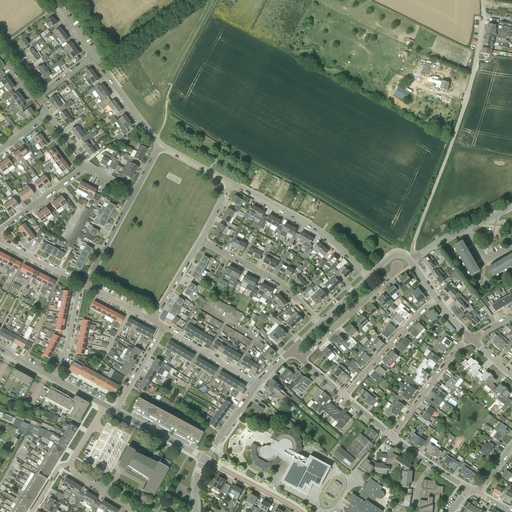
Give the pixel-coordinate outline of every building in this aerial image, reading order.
[(49,29),(57,23),(52,17),(45,23),(49,29)] [(486,30),(511,34),(511,31),(510,31),(509,31),(510,28),(507,27),(502,26),(502,30),(497,29),(495,29),(496,26),(498,26),(498,23),(497,22),(498,20),(492,19),(491,25),(487,24),(486,30)] [(58,39),(64,33),(60,28),(53,33),(54,33),(51,35),(52,37),(55,41),(58,38),(58,39)] [(23,49),(29,44),(25,39),(28,37),(25,33),(18,38),(21,41),(18,43),(23,49)] [(62,44),(69,39),(64,33),(58,39),(58,38),(55,41),(58,45),(59,45),(61,43),(62,44)] [(31,45),(41,38),(39,35),(29,43),(31,45)] [(506,41),(498,39),(498,38),(496,37),(485,35),(484,40),(509,44),(509,41),(506,41)] [(33,48),(36,46),(43,41),(41,38),(31,45),(33,48)] [(509,44),(484,40),(483,41),(484,41),(483,44),(493,46),(495,46),(495,47),(504,48),(504,47),(506,47),(506,44),(509,44)] [(65,48),(62,50),(63,50),(62,51),(65,55),(75,48),(71,42),(64,47),(65,48)] [(30,59),(36,54),(39,51),(36,46),(33,48),(26,54),(30,59)] [(70,61),(73,59),(79,54),(75,48),(65,55),(70,61)] [(424,55),(418,53),(417,56),(420,57),(418,61),(425,63),(422,72),(420,72),(419,75),(421,75),(420,77),(419,77),(417,82),(419,82),(425,84),(432,59),(427,57),(427,56),(424,55)] [(33,64),(40,59),(36,54),(30,59),(33,64)] [(62,66),(58,61),(51,67),(41,74),(45,79),(55,72),(53,69),(58,66),(59,68),(62,66)] [(41,74),(51,67),(47,62),(37,69),(41,74)] [(86,81),(89,79),(95,74),(91,69),(85,73),(87,76),(84,78),(86,81)] [(93,84),(99,80),(95,74),(89,79),(93,84)] [(4,87),(11,82),(7,77),(0,82),(4,87)] [(447,91),(449,83),(442,81),(429,77),(427,81),(441,85),(440,88),(447,91)] [(8,92),(14,87),(11,82),(4,87),(1,89),(5,94),(7,93),(8,92)] [(95,90),(94,90),(95,91),(99,96),(106,90),(102,85),(95,90)] [(406,101),(410,92),(398,87),(394,95),(406,101)] [(98,109),(110,100),(108,97),(110,96),(106,90),(99,96),(102,101),(98,105),(96,106),(98,109)] [(12,104),(22,97),(18,92),(11,97),(13,99),(10,102),(12,104)] [(52,106),(59,101),(61,99),(58,94),(48,101),(52,106)] [(13,115),(15,114),(25,106),(23,104),(25,102),(22,97),(12,104),(10,106),(13,111),(11,112),(13,115)] [(60,111),(72,102),(70,100),(62,106),(59,101),(52,106),(56,111),(58,109),(60,111)] [(111,102),(110,100),(98,109),(100,111),(105,108),(108,112),(111,110),(118,105),(114,100),(111,102)] [(63,121),(69,117),(71,115),(68,109),(74,105),(72,102),(60,111),(62,114),(59,115),(63,121)] [(115,115),(121,110),(118,105),(111,110),(115,115)] [(34,113),(30,108),(24,113),(22,110),(18,113),(22,118),(26,116),(27,118),(34,113)] [(77,123),(82,119),(84,117),(82,115),(75,121),(77,123)] [(125,115),(117,121),(118,121),(116,122),(119,127),(122,125),(128,120),(125,115)] [(67,126),(73,122),(69,117),(63,121),(67,126)] [(10,124),(13,129),(15,127),(9,118),(6,120),(10,124)] [(128,120),(122,125),(126,130),(114,139),(115,141),(118,140),(123,135),(128,132),(127,130),(132,125),(128,120)] [(75,136),(81,131),(77,126),(71,131),(75,136)] [(78,141),(82,138),(85,136),(81,131),(75,136),(78,141)] [(86,151),(95,144),(91,139),(97,135),(95,133),(93,134),(88,138),(89,140),(82,146),(86,151)] [(37,144),(44,139),(40,134),(33,139),(36,142),(37,144)] [(41,149),(48,144),(44,139),(37,144),(41,149)] [(99,150),(95,144),(86,151),(90,157),(97,151),(99,153),(104,150),(102,147),(99,150)] [(144,155),(147,149),(140,146),(137,152),(144,155)] [(23,158),(28,154),(23,147),(18,151),(23,158)] [(52,159),(59,154),(55,148),(48,154),(52,159)] [(140,162),(144,155),(137,152),(133,150),(130,156),(132,157),(133,158),(140,162)] [(22,172),(24,170),(21,166),(26,162),(23,158),(18,151),(13,155),(19,163),(16,165),(19,168),(22,172)] [(112,160),(116,154),(113,153),(111,156),(104,153),(102,155),(103,157),(100,164),(105,167),(110,159),(112,160)] [(55,163),(62,158),(59,154),(52,159),(55,163)] [(129,163),(131,160),(124,157),(123,160),(127,162),(124,168),(134,173),(138,167),(129,163)] [(8,169),(13,166),(8,158),(2,162),(8,169)] [(59,168),(66,163),(62,158),(55,163),(59,168)] [(114,170),(118,164),(112,161),(109,167),(114,170)] [(62,173),(69,168),(66,163),(59,168),(62,173)] [(131,179),(134,173),(124,168),(125,168),(122,174),(119,173),(118,176),(124,180),(126,176),(131,179)] [(44,186),(49,183),(44,175),(39,179),(44,186)] [(39,190),(44,186),(39,179),(34,183),(39,190)] [(82,192),(86,185),(81,182),(77,189),(82,192)] [(88,195),(92,187),(86,185),(82,192),(88,195)] [(14,195),(12,192),(8,186),(6,188),(12,197),(14,195)] [(29,198),(34,194),(28,187),(23,191),(29,198)] [(96,206),(97,203),(101,196),(96,193),(97,190),(92,187),(88,195),(86,197),(94,202),(93,204),(96,206)] [(24,202),(29,198),(23,191),(18,194),(24,202)] [(62,207),(67,203),(61,196),(56,200),(62,207)] [(245,215),(247,212),(241,209),(241,207),(240,206),(243,200),(235,196),(231,202),(236,204),(234,209),(245,215)] [(14,209),(18,205),(13,198),(8,202),(14,209)] [(112,211),(115,206),(109,203),(110,202),(106,199),(104,203),(108,205),(106,208),(112,211)] [(57,211),(62,207),(56,200),(51,204),(57,211)] [(8,213),(14,209),(8,202),(3,206),(8,213)] [(254,217),(259,209),(253,206),(249,213),(247,212),(245,215),(244,218),(247,219),(249,215),(254,217)] [(46,219),(51,215),(46,208),(41,211),(46,219)] [(109,217),(112,211),(106,208),(105,208),(103,213),(109,217)] [(233,211),(228,208),(225,214),(232,218),(235,213),(244,218),(245,215),(234,209),(233,211)] [(103,213),(99,211),(95,209),(94,212),(98,213),(101,215),(100,218),(100,219),(106,223),(109,217),(103,213)] [(261,219),(265,212),(259,209),(254,217),(255,217),(260,221),(257,226),(260,228),(263,221),(261,219)] [(41,223),(46,219),(41,211),(36,215),(41,223)] [(237,230),(239,228),(232,224),(229,223),(232,218),(225,214),(222,219),(227,222),(226,224),(232,228),(237,230)] [(265,217),(263,221),(266,222),(271,225),(275,218),(270,215),(268,219),(265,217)] [(104,227),(106,223),(100,219),(96,217),(93,223),(97,226),(98,224),(104,227)] [(276,236),(281,225),(279,224),(281,221),(275,218),(271,225),(277,228),(273,235),(276,236)] [(21,234),(28,229),(24,223),(18,229),(21,234)] [(287,234),(291,226),(286,223),(284,227),(281,225),(276,236),(278,238),(282,231),(287,234)] [(98,232),(92,228),(93,227),(89,224),(86,229),(83,228),(82,230),(86,232),(89,234),(95,237),(98,232)] [(226,234),(229,229),(220,224),(217,230),(226,234)] [(287,234),(293,236),(295,233),(297,229),(291,226),(287,234)] [(238,249),(242,242),(243,239),(237,236),(241,229),(239,228),(237,230),(236,233),(233,238),(236,240),(232,246),(238,249)] [(29,243),(35,238),(28,229),(21,234),(29,243)] [(226,234),(217,230),(213,236),(220,239),(223,233),(225,235),(226,234)] [(89,234),(86,232),(85,235),(80,233),(79,236),(78,238),(83,240),(84,238),(93,242),(95,237),(89,234)] [(302,232),(300,236),(298,238),(304,242),(307,235),(302,232)] [(310,245),(314,238),(307,235),(304,242),(310,245)] [(45,252),(49,245),(48,245),(49,243),(46,241),(47,239),(44,238),(41,242),(43,242),(39,249),(45,252)] [(56,244),(58,240),(55,239),(53,242),(51,246),(49,245),(45,252),(50,255),(54,248),(56,244)] [(466,247),(465,244),(463,241),(454,246),(471,276),(480,271),(476,265),(478,264),(476,261),(475,262),(468,250),(469,249),(468,247),(466,247)] [(89,254),(92,249),(86,246),(87,244),(83,242),(81,245),(84,247),(83,251),(82,250),(89,254)] [(243,252),(247,245),(242,242),(238,249),(243,252)] [(319,252),(324,247),(319,242),(314,248),(319,252)] [(181,251),(186,254),(190,246),(184,243),(181,251)] [(259,247),(254,244),(253,244),(253,245),(248,254),(253,257),(259,247)] [(269,253),(273,246),(270,244),(270,245),(266,252),(264,255),(266,256),(263,262),(269,266),(273,259),(272,259),(274,256),(269,253)] [(259,260),(263,252),(264,250),(265,249),(265,248),(260,246),(259,247),(253,257),(259,260)] [(324,257),(329,252),(324,247),(319,252),(324,257)] [(56,257),(59,251),(59,250),(54,248),(50,255),(56,257)] [(438,257),(443,253),(439,248),(434,252),(438,257)] [(65,255),(68,251),(64,249),(63,251),(62,251),(62,252),(59,251),(56,257),(61,260),(64,254),(65,255)] [(82,250),(81,253),(79,256),(86,259),(89,254),(82,250)] [(510,256),(497,263),(497,261),(494,263),(495,264),(489,268),(494,277),(511,266),(511,254),(511,253),(509,254),(510,256)] [(7,265),(11,258),(6,255),(2,262),(7,265)] [(215,260),(210,258),(210,259),(209,259),(204,255),(201,261),(206,264),(208,265),(209,262),(212,264),(215,260)] [(333,255),(326,263),(331,267),(330,268),(333,270),(335,268),(338,264),(336,262),(338,260),(333,255)] [(426,265),(433,260),(430,255),(422,260),(426,265)] [(86,259),(79,256),(78,258),(76,261),(84,265),(86,259)] [(8,276),(16,261),(11,258),(7,265),(4,271),(7,272),(5,275),(8,276)] [(275,269),(278,262),(273,259),(269,266),(275,269)] [(431,273),(436,269),(435,267),(437,265),(433,260),(426,265),(430,271),(431,273)] [(17,271),(21,263),(16,261),(8,276),(10,277),(14,269),(17,271)] [(84,265),(76,261),(77,261),(75,264),(72,263),(70,266),(74,268),(74,267),(81,270),(84,265)] [(197,266),(205,270),(208,265),(206,264),(201,261),(197,266)] [(301,272),(309,263),(307,261),(302,266),(299,270),(301,272)] [(285,274),(289,267),(283,264),(280,271),(285,274)] [(21,283),(29,268),(24,265),(20,272),(17,277),(22,280),(21,283)] [(201,275),(203,272),(205,270),(197,266),(194,271),(201,275)] [(232,275),(235,269),(230,266),(227,271),(226,272),(224,275),(230,279),(231,278),(232,275)] [(346,268),(344,266),(339,270),(337,271),(335,268),(333,270),(336,274),(339,277),(342,274),(346,278),(351,273),(346,268)] [(290,277),(294,270),(289,267),(285,274),(290,277)] [(29,268),(21,283),(23,284),(24,281),(25,282),(27,276),(31,278),(34,270),(29,268)] [(217,283),(219,285),(223,278),(224,275),(226,272),(227,271),(224,269),(222,273),(220,278),(217,283)] [(232,289),(234,291),(237,287),(239,282),(236,281),(238,278),(238,279),(241,272),(235,269),(232,275),(231,278),(230,279),(228,283),(234,286),(232,289)] [(443,274),(439,269),(437,270),(436,269),(431,273),(433,275),(432,275),(437,280),(443,274)] [(35,283),(36,280),(40,273),(34,270),(31,278),(33,279),(30,285),(33,286),(35,283)] [(201,284),(203,280),(201,279),(203,276),(201,275),(194,271),(191,276),(197,280),(197,281),(201,284)] [(41,283),(45,276),(40,273),(36,280),(41,283)] [(299,285),(307,277),(303,273),(294,280),(299,285)] [(339,277),(336,274),(333,276),(329,280),(336,288),(341,283),(337,279),(339,277)] [(441,285),(448,278),(443,274),(437,280),(441,285)] [(248,284),(252,278),(246,275),(242,281),(248,284)] [(314,283),(317,281),(319,279),(318,278),(321,276),(319,275),(312,281),(314,283)] [(400,280),(405,285),(405,286),(411,281),(409,278),(408,277),(406,275),(400,280)] [(44,291),(50,279),(45,276),(41,283),(43,284),(42,287),(43,288),(40,293),(42,294),(44,291)] [(303,289),(311,282),(307,277),(299,285),(303,289)] [(253,296),(257,289),(254,288),(258,281),(252,278),(248,284),(249,284),(246,289),(252,292),(249,297),(251,299),(253,295),(253,296)] [(50,279),(44,291),(46,292),(48,290),(49,287),(52,289),(56,282),(50,279)] [(331,292),(336,288),(329,280),(324,285),(331,292)] [(197,287),(191,283),(190,283),(187,288),(194,292),(195,288),(200,291),(202,288),(198,285),(197,287)] [(448,294),(455,287),(450,283),(443,289),(448,294)] [(263,296),(268,287),(262,284),(259,290),(256,297),(255,297),(260,300),(263,296)] [(405,285),(400,288),(404,295),(409,291),(405,286),(405,285)] [(397,290),(394,286),(387,292),(389,294),(388,294),(389,294),(391,297),(396,293),(396,294),(399,292),(401,296),(404,295),(400,288),(397,290)] [(263,296),(268,298),(270,296),(271,296),(274,290),(268,287),(263,296)] [(456,298),(460,295),(458,293),(460,292),(455,287),(448,294),(453,299),(455,297),(456,298)] [(475,294),(469,287),(468,288),(467,289),(472,296),(473,295),(475,294)] [(194,301),(196,298),(192,295),(194,292),(187,288),(184,293),(185,293),(185,294),(190,297),(190,299),(194,301)] [(415,299),(422,293),(419,288),(411,293),(413,295),(408,299),(410,302),(415,299)] [(322,291),(320,289),(315,293),(322,300),(327,296),(322,291)] [(317,305),(322,300),(315,293),(311,297),(313,300),(317,305)] [(422,303),(423,302),(422,302),(426,299),(422,293),(415,299),(417,301),(415,303),(417,306),(422,302),(422,303)] [(275,300),(273,302),(272,302),(273,302),(276,306),(277,306),(284,299),(279,294),(274,299),(275,300)] [(388,300),(383,295),(378,300),(383,306),(389,302),(392,305),(393,304),(394,303),(391,298),(388,300)] [(459,308),(466,301),(460,295),(456,298),(458,300),(455,303),(459,308)] [(511,303),(507,296),(504,297),(502,298),(502,299),(506,306),(511,303)] [(185,301),(179,297),(178,297),(175,302),(186,308),(190,302),(186,299),(185,301)] [(283,308),(288,303),(284,299),(277,306),(276,306),(278,308),(281,306),(283,308)] [(501,309),(506,306),(502,299),(497,301),(501,309)] [(494,304),(491,300),(488,302),(491,306),(492,306),(495,312),(501,309),(497,301),(497,302),(494,304)] [(94,301),(90,308),(96,311),(99,304),(94,301)] [(469,312),(472,309),(473,308),(466,301),(459,308),(463,313),(467,310),(469,312)] [(186,308),(175,302),(172,307),(179,312),(183,306),(186,309),(186,308)] [(99,304),(96,311),(101,314),(104,307),(99,304)] [(401,311),(396,307),(393,304),(392,305),(390,307),(394,310),(396,312),(397,312),(405,319),(409,314),(407,313),(409,310),(405,307),(403,309),(401,311)] [(377,310),(373,305),(367,311),(369,313),(368,313),(369,314),(372,317),(378,311),(382,316),(385,312),(380,307),(377,310)] [(101,314),(105,316),(106,316),(109,309),(104,307),(101,314)] [(176,317),(179,312),(172,307),(169,313),(176,317)] [(111,319),(114,312),(109,309),(106,316),(105,319),(103,322),(102,325),(104,326),(106,323),(105,323),(106,320),(109,321),(110,319),(111,319)] [(435,312),(433,309),(429,313),(430,315),(428,317),(431,321),(430,322),(434,326),(437,322),(434,319),(438,316),(436,313),(436,312),(435,312)] [(470,322),(478,315),(472,309),(469,312),(470,313),(466,317),(470,322)] [(475,327),(481,321),(485,317),(486,318),(491,314),(488,310),(488,309),(485,311),(483,313),(479,316),(478,315),(470,322),(475,327)] [(295,312),(293,313),(290,310),(287,313),(291,316),(293,319),(298,323),(302,319),(298,314),(297,314),(295,312)] [(113,327),(120,315),(114,312),(111,319),(113,320),(111,323),(112,323),(110,326),(113,327)] [(400,325),(405,319),(397,312),(390,320),(396,325),(398,323),(400,325)] [(176,325),(177,322),(174,320),(176,317),(169,313),(166,317),(167,318),(166,318),(172,322),(172,323),(176,325)] [(279,326),(281,324),(277,320),(271,314),(269,316),(278,326),(279,326)] [(121,324),(124,317),(120,315),(113,327),(115,328),(118,323),(121,324)] [(364,318),(361,315),(356,321),(362,328),(368,322),(364,318)] [(293,328),(298,323),(293,319),(291,316),(286,321),(288,323),(293,328)] [(64,326),(65,320),(57,319),(55,318),(51,317),(50,320),(54,321),(53,324),(55,324),(56,324),(64,326)] [(130,328),(134,321),(128,318),(122,331),(125,332),(127,327),(130,328)] [(190,334),(194,327),(195,324),(193,323),(195,320),(192,319),(191,321),(185,331),(190,334)] [(95,328),(96,326),(94,325),(90,324),(90,321),(83,320),(81,326),(95,328)] [(390,320),(387,324),(385,323),(382,326),(392,334),(396,329),(394,327),(396,325),(390,320)] [(133,335),(139,324),(134,321),(130,328),(132,329),(127,338),(130,340),(131,338),(133,335)] [(426,326),(422,322),(420,324),(418,323),(414,328),(420,333),(424,328),(426,326)] [(64,326),(56,324),(55,330),(57,331),(57,333),(61,334),(61,331),(63,331),(64,326)] [(140,334),(144,326),(139,324),(133,335),(138,337),(140,333),(140,334)] [(352,326),(351,325),(345,331),(351,338),(352,338),(358,332),(353,327),(352,326)] [(511,330),(508,327),(506,325),(503,329),(508,334),(511,330)] [(3,338),(8,340),(13,331),(14,329),(9,326),(8,329),(7,331),(3,338)] [(142,341),(149,329),(144,326),(140,334),(142,335),(140,340),(142,341)] [(287,334),(279,326),(278,326),(274,330),(282,338),(287,334)] [(387,339),(392,334),(382,326),(383,326),(379,330),(381,333),(379,336),(383,340),(385,337),(387,339)] [(18,346),(23,349),(27,342),(28,339),(31,334),(33,329),(31,328),(28,327),(26,330),(23,336),(18,346)] [(195,337),(199,330),(196,328),(194,327),(190,334),(195,337)] [(20,335),(23,329),(21,328),(19,332),(13,343),(18,346),(23,336),(20,335)] [(267,338),(269,336),(269,335),(262,328),(260,331),(267,338)] [(416,343),(418,341),(416,338),(420,333),(414,328),(409,333),(411,335),(409,337),(416,343)] [(150,339),(154,332),(149,329),(142,341),(145,343),(146,340),(147,337),(150,339)] [(205,342),(211,330),(209,329),(208,331),(205,330),(204,333),(200,340),(205,342)] [(13,343),(19,332),(17,330),(16,333),(13,331),(8,340),(13,343)] [(204,333),(202,331),(199,330),(195,337),(200,340),(204,333)] [(210,346),(216,335),(211,332),(212,331),(211,330),(205,342),(210,346)] [(274,330),(269,335),(269,336),(277,343),(282,338),(274,330)] [(498,332),(495,334),(492,338),(494,340),(492,342),(497,347),(503,340),(498,336),(500,334),(498,332)] [(61,334),(57,333),(56,335),(51,333),(48,338),(51,340),(58,343),(60,338),(59,337),(61,334)] [(448,339),(450,336),(445,333),(440,339),(439,338),(437,340),(448,348),(452,342),(448,339)] [(261,342),(263,340),(259,335),(255,340),(257,343),(257,342),(264,349),(272,357),(276,353),(270,347),(268,349),(261,342)] [(228,344),(229,343),(227,341),(228,340),(225,339),(227,336),(225,339),(218,351),(223,353),(228,344)] [(340,347),(345,342),(339,336),(334,341),(340,347)] [(383,340),(379,336),(377,338),(372,343),(379,349),(383,344),(381,342),(383,340)] [(218,351),(225,339),(222,337),(221,339),(218,338),(213,348),(218,351)] [(416,343),(409,337),(407,339),(405,337),(401,342),(407,348),(412,343),(411,343),(412,342),(413,343),(415,342),(416,343)] [(511,344),(511,337),(508,342),(509,343),(507,344),(503,340),(497,347),(502,352),(504,349),(506,351),(511,344)] [(354,346),(355,346),(357,343),(352,338),(351,338),(348,341),(354,346)] [(55,348),(58,343),(51,340),(49,343),(47,342),(46,344),(48,344),(55,348)] [(437,343),(433,349),(438,353),(439,350),(443,353),(448,348),(437,340),(436,342),(437,343)] [(164,356),(166,357),(167,357),(174,344),(169,341),(165,348),(168,350),(166,352),(164,356)] [(351,349),(354,346),(348,341),(346,343),(351,349)] [(28,351),(32,344),(27,342),(23,349),(28,351)] [(267,361),(272,357),(264,349),(257,342),(257,343),(255,345),(264,354),(262,356),(265,358),(267,361)] [(400,355),(407,348),(401,342),(397,347),(398,349),(396,351),(400,355)] [(232,343),(231,345),(228,344),(223,353),(228,356),(235,344),(232,343)] [(379,349),(372,343),(368,348),(366,346),(364,349),(370,354),(372,352),(374,354),(379,349)] [(52,353),(55,348),(48,344),(45,349),(52,353)] [(175,354),(179,347),(174,344),(167,357),(165,361),(167,362),(169,357),(170,358),(171,355),(173,357),(175,354)] [(236,348),(238,346),(235,344),(228,356),(233,359),(237,352),(238,350),(236,348)] [(128,346),(126,349),(129,351),(131,352),(133,353),(138,356),(141,351),(134,347),(133,349),(128,346)] [(438,353),(433,349),(429,346),(427,349),(430,352),(427,357),(436,364),(440,358),(436,355),(438,353)] [(180,357),(184,350),(179,347),(175,354),(177,355),(174,360),(177,362),(179,360),(180,357)] [(329,350),(327,348),(322,352),(327,358),(332,353),(329,350)] [(364,349),(364,348),(363,348),(361,350),(364,353),(360,357),(357,355),(366,363),(370,358),(368,356),(370,354),(364,349)] [(50,358),(52,353),(45,349),(43,355),(42,354),(40,357),(44,358),(45,356),(50,358)] [(184,350),(180,357),(185,360),(189,353),(184,350)] [(400,355),(396,351),(394,353),(392,352),(388,357),(394,363),(399,357),(400,355)] [(131,352),(129,355),(128,357),(131,359),(135,361),(138,356),(133,353),(131,352)] [(238,362),(242,355),(239,354),(237,352),(233,359),(238,362)] [(322,363),(327,358),(322,352),(317,357),(319,360),(322,363)] [(190,363),(194,356),(189,353),(185,360),(188,361),(187,362),(189,364),(190,363)] [(82,368),(88,358),(76,355),(72,363),(77,365),(82,368)] [(128,357),(125,355),(122,360),(132,366),(135,361),(131,359),(128,357)] [(366,363),(357,355),(354,358),(357,361),(355,362),(352,360),(350,362),(357,369),(359,366),(361,368),(366,363)] [(129,371),(132,366),(122,360),(118,357),(116,359),(116,360),(124,365),(123,367),(117,364),(129,371)] [(250,360),(248,359),(245,357),(241,364),(246,367),(250,360)] [(251,370),(258,358),(255,357),(254,359),(252,361),(250,360),(246,367),(251,370)] [(390,367),(394,363),(388,357),(383,362),(385,364),(383,366),(388,370),(390,367)] [(432,369),(436,364),(427,357),(421,365),(426,369),(428,366),(432,369)] [(87,380),(93,368),(85,364),(88,358),(82,368),(78,375),(87,380)] [(198,368),(202,361),(197,358),(193,365),(195,366),(195,367),(197,369),(198,368)] [(257,365),(260,360),(258,358),(251,370),(256,373),(260,366),(257,365)] [(476,363),(471,358),(468,362),(465,360),(462,364),(467,369),(469,367),(471,368),(468,371),(468,372),(476,363)] [(153,364),(164,371),(166,368),(164,367),(165,364),(156,359),(153,364)] [(203,371),(207,364),(202,361),(198,368),(203,371)] [(73,373),(77,365),(72,363),(69,370),(73,373)] [(480,373),(478,371),(481,367),(476,363),(468,372),(470,373),(471,372),(477,377),(480,373)] [(129,371),(117,364),(116,366),(114,365),(112,368),(126,376),(129,371)] [(164,371),(153,364),(150,369),(157,373),(158,371),(167,376),(168,374),(164,371)] [(205,378),(212,367),(207,364),(203,371),(206,372),(205,375),(204,374),(202,377),(205,378)] [(339,364),(336,366),(332,371),(335,373),(333,375),(338,379),(346,370),(341,366),(339,364)] [(78,375),(82,368),(77,365),(73,373),(78,375)] [(297,368),(293,365),(289,365),(286,369),(287,369),(281,376),(286,379),(288,377),(290,379),(291,378),(294,381),(294,382),(301,373),(298,371),(297,372),(295,370),(297,368)] [(426,369),(421,365),(417,369),(412,365),(409,369),(415,373),(424,380),(428,374),(424,371),(426,369)] [(96,384),(101,376),(96,373),(99,368),(95,366),(93,368),(87,380),(96,384)] [(388,370),(383,366),(381,368),(380,366),(375,371),(381,377),(386,372),(388,370)] [(19,370),(14,367),(10,375),(15,378),(19,370)] [(213,376),(217,370),(212,367),(205,378),(208,380),(211,375),(213,376)] [(105,389),(114,371),(110,368),(108,372),(104,370),(101,376),(96,384),(105,389)] [(158,377),(155,375),(157,373),(150,369),(147,374),(159,381),(160,381),(161,380),(160,379),(160,378),(158,376),(158,377)] [(24,373),(19,370),(15,378),(20,381),(24,373)] [(348,383),(351,379),(347,375),(349,373),(346,370),(338,379),(344,383),(345,381),(348,383)] [(114,395),(124,377),(114,371),(105,389),(114,395)] [(221,381),(225,374),(220,371),(216,378),(215,381),(217,382),(217,383),(218,383),(219,380),(221,381)] [(377,386),(379,384),(377,382),(381,377),(375,371),(371,376),(372,378),(370,380),(377,386)] [(455,386),(461,378),(452,372),(450,374),(453,376),(449,381),(455,386)] [(491,376),(486,372),(482,375),(480,373),(477,377),(474,380),(475,381),(476,382),(479,379),(482,382),(484,380),(486,382),(491,376)] [(29,376),(24,373),(20,381),(25,384),(29,376)] [(424,380),(415,373),(409,381),(407,379),(414,385),(416,382),(420,385),(424,380)] [(152,380),(157,383),(159,381),(147,374),(144,378),(151,383),(152,380)] [(221,381),(226,384),(230,377),(225,374),(221,381)] [(305,378),(301,374),(294,382),(298,386),(296,388),(302,394),(312,383),(305,377),(305,378)] [(34,378),(29,376),(25,384),(30,386),(34,378)] [(491,390),(495,386),(493,384),(496,381),(491,376),(486,382),(487,383),(486,385),(491,390)] [(231,387),(235,380),(230,377),(226,384),(225,387),(223,389),(226,391),(227,389),(227,388),(229,386),(231,387)] [(148,387),(151,383),(144,378),(141,383),(148,387)] [(269,383),(284,396),(286,393),(282,390),(278,386),(279,385),(273,379),(269,383)] [(414,385),(407,379),(403,384),(401,382),(398,385),(412,395),(416,390),(412,387),(414,385)] [(236,390),(240,383),(235,380),(231,387),(236,390)] [(2,391),(6,393),(11,383),(7,381),(2,391)] [(449,394),(455,386),(449,381),(445,387),(442,385),(441,387),(449,394)] [(153,391),(150,389),(148,387),(141,383),(138,389),(144,393),(146,391),(149,392),(153,395),(155,392),(153,391)] [(241,393),(245,386),(240,383),(236,390),(241,393)] [(284,396),(269,383),(268,385),(267,384),(264,388),(266,389),(271,393),(270,394),(272,397),(274,396),(274,398),(277,396),(281,400),(284,396)] [(412,395),(398,385),(403,389),(397,396),(395,395),(402,400),(404,398),(408,401),(412,395)] [(506,389),(500,385),(497,388),(495,386),(491,390),(497,395),(498,393),(500,395),(499,397),(506,389)] [(51,387),(45,398),(70,411),(72,407),(73,408),(68,417),(79,423),(90,404),(75,396),(73,399),(69,397),(51,388),(51,387)] [(447,396),(449,394),(441,387),(439,390),(441,392),(438,397),(443,401),(447,396)] [(372,393),(367,388),(365,391),(362,389),(359,393),(361,395),(359,397),(365,401),(370,395),(372,393)] [(510,399),(507,397),(511,394),(506,389),(499,397),(500,399),(501,399),(506,403),(510,399)] [(342,412),(328,401),(331,398),(323,391),(311,407),(320,414),(323,410),(338,423),(335,426),(341,431),(351,418),(345,413),(344,414),(342,412)] [(294,395),(291,398),(292,399),(299,405),(302,402),(301,401),(294,395)] [(374,406),(377,401),(375,399),(370,395),(365,401),(370,406),(371,404),(374,406)] [(400,411),(404,406),(400,403),(402,400),(395,395),(391,400),(393,401),(391,405),(400,411)] [(439,406),(443,401),(438,397),(434,402),(431,400),(429,403),(437,409),(439,406)] [(198,443),(203,433),(138,398),(133,408),(198,443)] [(511,401),(510,399),(506,403),(501,409),(504,412),(509,406),(511,408),(511,401)] [(225,400),(224,402),(222,405),(228,410),(232,405),(225,400)] [(292,413),(296,408),(289,401),(285,406),(292,413)] [(267,406),(261,402),(259,405),(258,405),(254,413),(261,417),(264,413),(262,413),(267,406)] [(436,411),(437,409),(429,403),(427,405),(430,407),(426,412),(431,417),(436,411)] [(228,410),(222,405),(220,408),(218,410),(225,414),(228,410)] [(396,417),(400,411),(391,405),(385,412),(390,416),(392,414),(396,417)] [(218,410),(217,412),(215,414),(222,419),(225,414),(218,410)] [(56,422),(58,417),(44,411),(42,417),(47,419),(56,422)] [(429,420),(431,417),(426,412),(422,418),(419,416),(417,418),(428,426),(431,423),(431,422),(429,420)] [(222,419),(215,414),(213,417),(212,419),(218,424),(222,419)] [(67,420),(58,417),(56,422),(63,426),(67,428),(75,433),(78,428),(70,424),(65,424),(67,420)] [(215,429),(218,424),(212,419),(208,424),(215,429)] [(20,428),(27,431),(32,433),(38,436),(39,435),(48,440),(50,441),(52,443),(53,441),(57,444),(57,445),(64,449),(68,443),(53,434),(48,431),(40,428),(30,424),(29,424),(22,421),(20,428)] [(509,433),(511,430),(503,424),(497,432),(502,436),(506,431),(509,433)] [(65,431),(55,425),(54,428),(71,438),(75,433),(67,428),(65,431)] [(371,443),(378,435),(369,427),(362,435),(360,434),(347,450),(356,458),(357,457),(360,460),(373,445),(371,443)] [(68,443),(71,438),(54,428),(53,429),(55,431),(53,434),(68,443)] [(253,444),(250,450),(251,456),(254,463),(253,463),(256,466),(266,470),(266,469),(272,468),(279,464),(285,470),(310,484),(322,462),(313,457),(311,460),(300,454),(303,448),(302,448),(301,442),(302,442),(299,435),(298,436),(296,434),(296,433),(290,430),(290,431),(287,430),(287,429),(280,430),(280,431),(275,434),(275,433),(270,438),(276,442),(275,445),(273,446),(271,445),(270,446),(268,446),(266,446),(264,447),(262,446),(261,448),(253,444)] [(422,435),(424,431),(421,429),(418,433),(413,430),(410,435),(413,436),(410,441),(416,444),(422,435)] [(499,441),(502,436),(497,432),(493,438),(493,437),(491,440),(499,446),(501,443),(499,441)] [(342,446),(350,437),(347,434),(339,443),(342,446)] [(427,439),(422,435),(416,444),(422,448),(424,444),(427,446),(432,437),(430,436),(427,439)] [(432,455),(437,449),(435,447),(436,445),(430,441),(432,437),(427,446),(429,447),(427,451),(432,455)] [(499,446),(491,440),(489,442),(490,442),(488,444),(485,442),(483,446),(491,452),(495,446),(498,448),(499,446)] [(56,446),(53,444),(54,443),(52,443),(50,441),(47,446),(50,448),(61,455),(64,451),(64,449),(57,445),(56,446)] [(488,461),(490,459),(488,457),(491,452),(483,446),(480,451),(482,453),(480,455),(488,461)] [(349,468),(355,460),(340,447),(333,455),(349,468)] [(398,456),(393,453),(395,450),(391,447),(387,454),(380,453),(380,458),(386,459),(385,464),(375,463),(374,469),(374,472),(375,472),(378,473),(378,474),(387,475),(387,472),(394,473),(400,464),(405,467),(404,469),(404,471),(402,471),(401,484),(402,484),(402,487),(409,488),(410,483),(411,484),(413,471),(409,471),(409,470),(412,465),(398,456)] [(58,460),(61,455),(50,448),(47,453),(58,460)] [(154,462),(135,452),(127,448),(120,462),(123,464),(127,466),(125,470),(147,482),(145,486),(144,489),(143,491),(142,490),(142,491),(153,497),(155,492),(168,468),(157,463),(156,463),(155,463),(156,462),(154,461),(154,462)] [(446,452),(440,448),(439,450),(437,449),(432,455),(438,459),(441,455),(443,456),(446,452)] [(159,456),(158,455),(158,454),(158,451),(153,453),(154,455),(156,455),(157,457),(158,458),(159,459),(160,459),(159,460),(158,460),(157,461),(158,462),(157,463),(168,468),(171,462),(162,457),(161,458),(160,457),(159,457),(159,456)] [(449,466),(453,460),(451,458),(453,456),(446,452),(443,456),(446,458),(443,462),(449,466)] [(56,464),(58,460),(47,453),(45,457),(56,464)] [(53,468),(56,464),(45,457),(42,461),(53,468)] [(374,472),(374,469),(373,469),(374,467),(369,464),(371,461),(367,459),(360,467),(370,474),(371,472),(374,472)] [(463,463),(457,459),(455,461),(453,460),(449,466),(455,470),(457,466),(460,467),(463,463)] [(50,472),(53,468),(42,461),(40,466),(50,472)] [(470,470),(468,469),(469,467),(463,463),(460,467),(462,469),(460,473),(465,477),(471,469),(472,467),(470,470)] [(48,476),(50,472),(40,466),(37,464),(36,466),(38,468),(37,470),(48,476)] [(476,478),(480,472),(472,467),(471,469),(465,477),(471,481),(474,477),(476,478)] [(45,481),(48,477),(48,476),(37,470),(34,474),(45,481)] [(509,473),(507,471),(503,477),(508,481),(511,478),(511,472),(510,471),(509,473)] [(42,485),(45,481),(34,474),(31,479),(42,485)] [(223,493),(227,485),(224,483),(225,481),(218,477),(213,486),(219,489),(218,491),(222,493),(223,493)] [(66,489),(71,481),(66,478),(61,486),(66,489)] [(384,497),(384,496),(385,495),(384,493),(383,492),(381,490),(383,487),(370,478),(361,492),(359,495),(366,500),(368,497),(374,500),(376,497),(378,499),(380,499),(381,499),(383,499),(384,497)] [(40,490),(42,485),(31,479),(29,483),(40,490)] [(444,487),(442,487),(436,486),(435,486),(436,482),(427,481),(423,480),(422,490),(418,511),(437,511),(440,495),(440,494),(443,494),(443,490),(444,487)] [(72,492),(76,484),(71,481),(66,489),(72,492)] [(501,488),(503,484),(499,482),(497,486),(493,493),(499,496),(503,489),(501,488)] [(37,494),(40,490),(29,483),(26,487),(37,494)] [(78,500),(82,492),(80,491),(82,488),(76,484),(72,492),(70,496),(78,500)] [(236,499),(231,509),(232,509),(237,501),(243,490),(235,486),(229,496),(233,498),(236,499)] [(37,494),(26,487),(24,490),(22,489),(21,490),(34,498),(37,494)] [(411,495),(412,489),(408,489),(407,494),(405,494),(404,502),(402,501),(398,505),(410,507),(411,495)] [(32,503),(35,498),(34,498),(21,490),(18,494),(32,503)] [(92,495),(86,492),(85,494),(82,492),(78,500),(78,501),(79,502),(80,501),(83,503),(84,501),(87,503),(86,504),(86,505),(92,495)] [(358,497),(352,493),(347,501),(351,504),(346,511),(382,511),(383,511),(366,500),(359,495),(358,497)] [(29,507),(32,503),(18,494),(16,499),(18,500),(29,507)] [(253,511),(256,507),(253,506),(257,498),(250,494),(246,502),(249,504),(248,506),(252,508),(249,511),(253,511)] [(94,509),(98,502),(96,501),(97,498),(92,495),(86,505),(91,508),(90,508),(93,510),(94,509)] [(59,500),(54,497),(52,499),(50,498),(47,503),(55,508),(59,500)] [(26,511),(29,507),(18,500),(15,505),(26,511)] [(108,504),(103,501),(101,504),(98,502),(94,509),(97,511),(98,511),(103,511),(104,511),(108,504)] [(230,511),(235,511),(240,503),(237,501),(232,509),(231,509),(229,511),(230,511)] [(266,511),(267,511),(271,505),(263,501),(259,508),(266,511)] [(472,511),(475,507),(470,504),(471,504),(466,501),(463,507),(472,511)] [(48,511),(52,511),(55,508),(47,503),(43,509),(48,511)]
